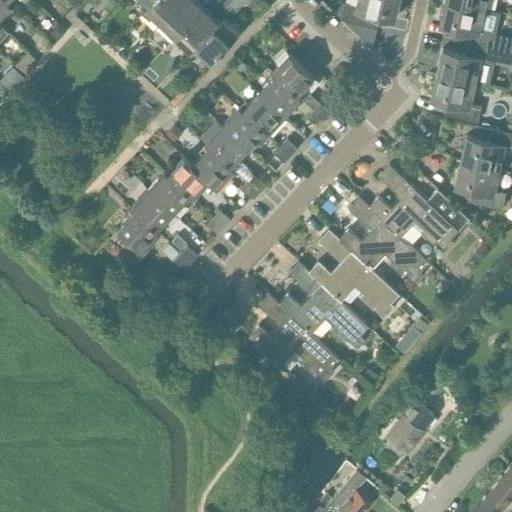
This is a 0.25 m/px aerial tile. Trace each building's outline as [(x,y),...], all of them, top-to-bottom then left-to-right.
[(4,0),(0,0),(0,15),(10,5),(5,0),(4,0)] [(151,0),(149,2),(145,7),(146,8),(160,21),(161,21),(180,0),(151,0)] [(199,0),(180,0),(161,21),(176,36),(205,5),(199,0)] [(229,0),(223,7),(231,15),(232,14),(240,5),(234,0),(229,0)] [(335,0),(333,2),(332,7),(342,16),(344,18),(371,44),(376,26),(369,24),(372,14),(378,15),(395,19),(399,0),(358,0),(357,5),(344,2),(337,0),(335,0)] [(455,0),(445,0),(440,22),(455,26),(463,28),(461,38),(463,39),(484,44),(496,47),(499,32),(495,31),(500,10),(494,9),(486,7),(485,7),(480,5),(455,0)] [(455,0),(480,5),(485,7),(486,7),(494,9),(496,0),(455,0)] [(187,24),(176,36),(191,50),(192,51),(196,46),(195,45),(219,19),(205,5),(187,24)] [(219,19),(195,45),(196,46),(212,60),(240,30),(224,15),(224,14),(219,19)] [(57,22),(50,30),(51,31),(58,37),(66,29),(59,23),(57,22)] [(0,39),(9,30),(1,24),(0,25),(0,24),(0,39)] [(443,47),(437,71),(475,80),(476,80),(481,81),(486,83),(489,83),(495,59),(497,47),(496,47),(484,44),(463,39),(461,38),(460,40),(468,42),(466,52),(458,50),(443,47)] [(28,50),(14,65),(25,75),(38,60),(28,50)] [(272,70),(276,74),(277,73),(301,96),(304,98),(304,99),(315,108),(314,108),(324,118),(331,111),(321,101),(305,86),(315,74),(290,52),(272,70)] [(238,56),(232,63),(240,70),(246,63),(238,56)] [(437,71),(431,96),(446,100),(454,102),(452,113),(479,120),(483,103),(472,101),(475,91),(474,90),(476,81),(476,80),(475,80),(437,71)] [(276,74),(260,91),(285,114),(301,97),(301,96),(277,73),(276,74)] [(240,105),(268,132),(285,114),(260,91),(244,108),(240,105)] [(240,105),(223,124),(248,146),(252,150),(268,132),(240,105)] [(308,115),(318,125),(324,118),(314,108),(308,115)] [(206,141),(235,167),(232,164),(248,146),(223,124),(223,123),(206,141)] [(174,124),(166,133),(174,140),(182,131),(174,124)] [(467,134),(461,159),(500,168),(502,158),(504,158),(506,148),(511,148),(511,131),(497,128),(476,124),(475,130),(484,132),(483,137),(467,134)] [(281,144),(291,153),(298,146),(288,137),(281,144)] [(209,178),(218,186),(235,167),(206,141),(206,142),(209,145),(194,161),(186,154),(185,155),(193,162),(193,163),(209,178)] [(274,151),(285,161),(291,153),(281,144),(274,151)] [(169,172),(168,173),(189,193),(193,196),(209,178),(193,163),(193,162),(185,155),(169,172)] [(478,188),(476,200),(503,207),(507,191),(497,188),(499,178),(498,177),(500,168),(461,159),(455,183),(478,188)] [(379,194),(370,204),(403,234),(411,242),(422,230),(434,241),(437,238),(447,248),(455,239),(452,236),(460,227),(469,217),(466,215),(450,200),(437,188),(428,198),(390,162),(379,174),(401,195),(392,206),(379,194)] [(165,169),(148,187),(154,192),(173,211),(189,193),(168,173),(169,172),(166,169),(165,169)] [(248,179),(258,189),(265,182),(254,172),(248,179)] [(241,187),(251,196),(258,189),(248,179),(241,187)] [(132,205),(131,206),(134,209),(136,208),(157,227),(163,221),(173,211),(154,192),(148,187),(132,205)] [(340,236),(373,266),(386,251),(394,258),(391,261),(404,274),(407,271),(417,280),(425,271),(422,268),(430,260),(411,242),(403,234),(370,204),(360,194),(349,206),(372,227),(362,238),(349,227),(340,236)] [(134,209),(118,227),(143,250),(160,232),(161,231),(157,227),(136,208),(134,209)] [(214,215),(225,225),(231,218),(221,208),(214,215)] [(208,222),(218,232),(225,225),(214,215),(208,222)] [(473,220),(469,224),(477,233),(482,228),(473,220)] [(310,268),(342,298),(356,284),(364,291),(361,294),(374,306),(377,303),(387,312),(395,304),(392,300),(400,292),(373,266),(340,236),(330,226),(319,238),(342,260),(332,270),(319,259),(310,268)] [(176,233),(171,239),(180,248),(186,242),(176,233)] [(169,241),(162,249),(173,259),(174,258),(180,251),(169,241)] [(482,241),(470,255),(477,262),(490,249),(482,241)] [(180,251),(191,261),(198,253),(187,243),(180,251)] [(180,251),(174,258),(185,268),(191,261),(180,251)] [(281,300),(313,331),(326,316),(334,323),(331,326),(344,338),(347,335),(357,344),(365,336),(362,333),(370,324),(342,298),(310,268),(310,269),(300,259),(288,271),(311,292),(302,302),(289,291),(281,300)] [(340,356),(313,331),(281,300),(270,290),(259,303),(282,324),(272,335),(259,323),(250,334),(282,363),(296,348),(303,355),(301,358),(314,370),(317,367),(327,377),(335,368),(332,365),(340,356)] [(215,309),(207,317),(208,319),(214,324),(217,327),(223,321),(230,314),(219,304),(215,309)] [(420,317),(413,325),(421,332),(428,324),(420,317)] [(374,372),(367,379),(372,383),(378,376),(374,372)] [(429,392),(434,392),(438,385),(428,380),(423,388),(429,392)] [(384,445),(378,453),(392,464),(398,456),(399,457),(433,413),(416,399),(381,443),(384,445)] [(328,412),(321,421),(329,429),(337,420),(328,412)] [(511,494),(511,464),(489,492),(489,493),(473,511),(494,511),(501,504),(502,504),(510,493),(511,494)] [(326,503),(335,511),(363,511),(374,500),(358,487),(367,476),(357,467),(333,495),(327,491),(321,499),(326,503)] [(397,488),(390,496),(397,502),(404,494),(397,488)] [(322,511),(335,511),(326,503),(324,505),(322,507),(324,509),(322,511)]
